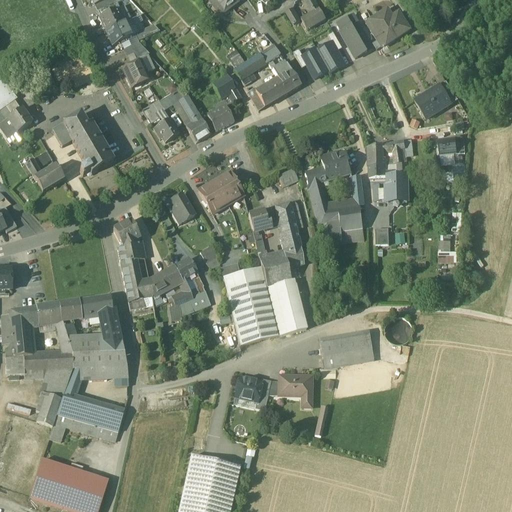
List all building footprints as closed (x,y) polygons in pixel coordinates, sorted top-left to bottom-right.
[(109,0),(95,7),(97,13),(117,4),(115,0),(109,0)] [(129,0),(125,0),(117,4),(120,10),(124,8),(124,7),(132,4),(129,0)] [(235,0),(212,0),(223,15),(238,4),(235,0)] [(318,6),(314,0),(305,0),(311,10),(318,6)] [(117,4),(97,13),(100,18),(117,10),(117,11),(120,10),(117,4)] [(132,4),(124,7),(124,8),(131,22),(143,16),(132,4)] [(100,18),(99,19),(105,33),(124,25),(117,11),(117,10),(100,18)] [(300,23),(292,10),(287,13),(294,26),(300,23)] [(314,14),(301,21),(307,31),(326,20),(320,10),(314,14)] [(394,21),(388,12),(371,22),(378,32),(379,32),(388,45),(410,31),(400,16),(394,21)] [(354,16),(338,25),(342,33),(341,34),(355,60),(367,53),(369,49),(372,48),(354,16)] [(388,45),(379,32),(378,32),(371,22),(366,25),(377,42),(382,49),(388,45)] [(124,25),(105,33),(112,48),(130,40),(124,25)] [(154,28),(136,36),(139,42),(159,33),(154,28)] [(332,45),(337,53),(342,50),(333,35),(328,38),(332,45)] [(377,42),(373,46),(377,52),(382,49),(377,42)] [(139,44),(125,51),(129,58),(134,56),(144,51),(139,44)] [(332,45),(318,53),(330,75),(345,67),(337,53),(332,45)] [(281,56),(274,46),(270,49),(276,59),(281,56)] [(276,59),(270,49),(266,52),(272,62),(276,59)] [(144,51),(134,56),(137,62),(149,56),(144,51)] [(307,68),(315,81),(329,73),(318,53),(317,51),(302,59),(307,68)] [(266,52),(260,56),(266,65),(272,62),(266,52)] [(302,71),(307,68),(302,59),(298,52),(293,55),(302,71)] [(260,56),(253,60),(259,70),(266,65),(260,56)] [(243,58),(237,62),(241,67),(247,64),(243,58)] [(241,67),(234,71),(240,81),(259,70),(253,60),(247,64),(241,67)] [(237,62),(231,66),(234,71),(241,67),(237,62)] [(142,63),(123,72),(131,90),(150,81),(142,63)] [(288,68),(282,72),(284,74),(285,77),(286,76),(291,73),(288,68)] [(300,87),(291,73),(286,76),(294,91),(300,87)] [(286,76),(285,77),(278,81),(287,95),(294,91),(286,76)] [(0,112),(14,103),(16,102),(0,78),(0,112)] [(228,78),(213,87),(220,100),(228,95),(235,91),(228,78)] [(278,81),(270,86),(279,100),(287,95),(278,81)] [(453,93),(446,83),(440,87),(441,88),(442,88),(447,97),(453,93)] [(257,93),(256,94),(264,109),(279,100),(270,86),(257,93)] [(441,88),(425,98),(424,97),(415,102),(426,121),(452,105),(447,97),(442,88),(441,88)] [(181,90),(165,100),(170,109),(173,107),(179,103),(187,98),(181,90)] [(264,109),(256,94),(257,93),(255,90),(250,93),(249,95),(259,112),(264,109)] [(235,91),(228,95),(233,104),(240,100),(235,91)] [(187,98),(179,103),(173,107),(183,123),(189,120),(193,125),(201,120),(187,98)] [(160,103),(164,110),(165,112),(170,109),(165,100),(160,103)] [(159,102),(153,105),(159,114),(164,110),(160,103),(159,102)] [(14,103),(0,112),(0,125),(20,112),(14,103)] [(164,110),(159,114),(153,105),(147,109),(152,117),(147,120),(150,126),(157,122),(160,126),(170,121),(164,112),(165,112),(164,110)] [(226,108),(208,117),(216,133),(234,123),(226,108)] [(147,109),(142,112),(147,120),(152,117),(147,109)] [(20,112),(0,125),(0,133),(6,142),(31,125),(21,111),(20,112)] [(114,164),(91,126),(87,128),(80,116),(52,133),(62,149),(71,144),(87,169),(80,173),(83,179),(90,175),(91,177),(114,164)] [(189,120),(183,123),(187,129),(193,125),(189,120)] [(187,129),(196,145),(210,136),(201,120),(193,125),(187,129)] [(160,126),(153,130),(160,142),(163,140),(165,144),(179,136),(170,121),(160,126)] [(409,127),(416,130),(418,124),(411,121),(409,127)] [(157,122),(150,126),(153,130),(160,126),(157,122)] [(463,123),(453,125),(454,131),(465,130),(463,123)] [(455,140),(439,141),(440,157),(454,156),(456,155),(455,144),(455,140)] [(411,142),(404,143),(405,151),(402,152),(402,155),(403,158),(413,158),(411,142)] [(404,143),(392,146),(393,154),(394,153),(402,152),(405,151),(404,143)] [(464,144),(455,144),(456,155),(462,155),(465,155),(464,144)] [(392,146),(382,148),(384,156),(393,154),(392,146)] [(382,148),(368,152),(369,167),(385,167),(385,159),(383,160),(383,156),(384,156),(382,148)] [(346,154),(330,158),(330,156),(321,158),(324,170),(305,175),(319,225),(329,224),(328,212),(321,184),(352,175),(346,154)] [(402,155),(397,156),(398,158),(394,159),(395,166),(404,165),(403,158),(402,155)] [(462,155),(456,155),(454,156),(454,166),(463,165),(462,155)] [(33,162),(26,166),(34,180),(41,176),(33,162)] [(407,166),(398,167),(398,173),(399,179),(388,179),(388,188),(385,188),(386,203),(410,202),(409,178),(407,178),(407,166)] [(41,176),(34,180),(42,194),(64,182),(55,167),(41,176)] [(385,167),(369,167),(369,180),(385,179),(385,173),(385,167)] [(294,172),(278,179),(283,190),(298,183),(294,172)] [(230,174),(214,183),(228,207),(244,198),(230,174)] [(361,178),(353,178),(356,207),(361,206),(361,207),(364,206),(361,178)] [(214,183),(199,193),(213,216),(228,207),(214,183)] [(385,188),(374,189),(374,203),(386,203),(385,188)] [(182,196),(172,202),(175,208),(176,208),(185,224),(195,218),(182,196)] [(297,208),(294,205),(290,206),(295,226),(297,232),(303,230),(297,208)] [(290,206),(276,210),(282,237),(291,235),(289,227),(295,226),(290,206)] [(356,207),(336,210),(340,234),(341,234),(363,231),(361,207),(361,206),(356,207)] [(185,224),(176,208),(175,208),(170,212),(179,227),(185,224)] [(5,209),(0,212),(0,223),(4,230),(3,230),(6,235),(16,229),(5,209)] [(336,210),(328,212),(329,224),(331,244),(335,244),(342,243),(341,234),(340,234),(336,210)] [(264,213),(249,217),(253,234),(258,233),(272,229),(269,220),(266,221),(264,213)] [(132,221),(114,231),(122,248),(123,249),(141,240),(132,221)] [(295,226),(289,227),(291,235),(282,237),(284,245),(299,242),(297,232),(295,226)] [(363,231),(341,234),(342,243),(335,244),(335,247),(365,243),(363,231)] [(389,247),(389,231),(376,231),(376,248),(389,247)] [(259,237),(258,233),(253,234),(257,248),(263,246),(260,237),(259,237)] [(394,236),(395,245),(404,244),(402,235),(394,236)] [(437,236),(437,250),(451,251),(451,236),(437,236)] [(141,240),(123,249),(122,248),(118,250),(128,303),(144,300),(153,299),(149,283),(141,284),(136,263),(145,261),(141,240)] [(284,245),(281,246),(283,254),(301,250),(299,242),(284,245)] [(263,246),(257,248),(259,256),(265,254),(263,246)] [(212,248),(200,254),(207,265),(218,259),(212,248)] [(301,250),(283,254),(284,257),(288,271),(289,271),(304,267),(301,250)] [(436,264),(452,264),(452,253),(436,253),(436,264)] [(284,257),(267,261),(266,261),(260,263),(262,270),(267,290),(268,290),(292,284),(292,283),(289,271),(288,271),(284,257)] [(189,261),(175,269),(179,277),(180,276),(184,281),(184,282),(197,275),(189,261)] [(238,266),(221,270),(224,280),(240,276),(238,266)] [(0,269),(0,292),(10,292),(11,290),(10,273),(9,271),(3,272),(3,270),(0,269)] [(175,269),(160,277),(169,292),(177,288),(176,286),(180,283),(184,281),(180,276),(179,277),(175,269)] [(224,280),(223,280),(240,348),(280,338),(268,290),(267,290),(262,270),(240,276),(224,280)] [(197,275),(184,282),(189,293),(193,301),(190,302),(194,313),(210,306),(203,288),(204,288),(197,275)] [(160,277),(151,283),(154,300),(169,292),(160,277)] [(184,281),(180,283),(185,295),(189,293),(184,282),(184,281)] [(292,284),(268,290),(280,338),(307,331),(294,283),(292,283),(292,284)] [(185,295),(172,300),(175,307),(176,308),(180,306),(190,302),(193,301),(189,293),(185,295)] [(110,298),(79,303),(82,320),(100,318),(100,325),(116,323),(114,312),(113,312),(110,298)] [(144,300),(128,303),(130,313),(145,309),(144,300)] [(79,303),(58,306),(61,324),(62,324),(70,322),(82,320),(79,303)] [(58,306),(28,311),(29,328),(38,327),(61,324),(58,306)] [(180,306),(176,308),(175,307),(171,309),(173,323),(181,322),(181,323),(182,322),(180,306)] [(28,311),(10,313),(10,319),(14,359),(14,360),(23,359),(32,358),(29,328),(28,311)] [(10,319),(2,319),(2,347),(11,347),(5,354),(5,361),(14,359),(10,319)] [(76,342),(72,327),(70,322),(62,324),(63,327),(72,356),(80,355),(76,342)] [(117,322),(100,325),(102,341),(76,342),(80,355),(72,356),(73,372),(88,371),(106,370),(126,369),(117,322)] [(72,356),(63,327),(60,328),(59,328),(60,337),(63,356),(72,356)] [(369,333),(331,339),(334,357),(372,351),(369,333)] [(331,339),(319,342),(322,359),(334,357),(331,339)] [(334,357),(322,359),(324,371),(374,362),(372,351),(334,357)] [(63,356),(32,358),(23,359),(23,374),(34,373),(73,372),(72,356),(63,356)] [(23,359),(14,360),(14,359),(5,361),(5,378),(24,377),(23,374),(23,359)] [(126,369),(106,370),(107,383),(128,382),(126,369)] [(106,370),(88,371),(89,383),(107,383),(106,370)] [(88,371),(73,372),(64,399),(57,418),(118,436),(124,413),(75,398),(80,384),(89,383),(88,371)] [(73,372),(34,373),(34,381),(46,380),(42,394),(64,399),(73,372)] [(312,380),(279,379),(278,385),(278,397),(279,397),(279,399),(302,399),(302,411),(312,411),(312,380)] [(261,385),(239,380),(234,400),(256,405),(257,403),(261,385)] [(271,384),(261,382),(261,385),(257,403),(256,405),(255,412),(264,414),(268,399),(267,399),(271,384)] [(278,385),(271,384),(267,399),(268,399),(279,399),(279,397),(278,397),(278,385)] [(64,399),(42,394),(36,414),(40,415),(36,424),(53,430),(54,427),(57,418),(64,399)] [(318,439),(327,410),(319,408),(311,437),(318,439)] [(118,436),(57,418),(54,427),(65,430),(115,445),(118,436)] [(65,430),(54,427),(53,430),(49,441),(61,445),(65,430)] [(230,511),(240,469),(191,458),(178,511),(230,511)] [(244,458),(242,466),(249,467),(251,460),(244,458)] [(98,511),(108,483),(41,462),(29,500),(67,511),(98,511)]
